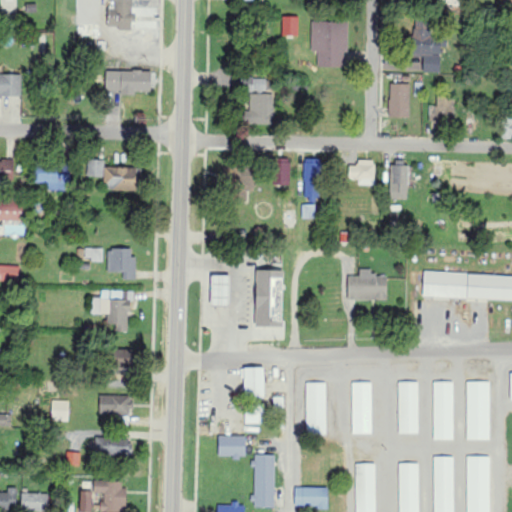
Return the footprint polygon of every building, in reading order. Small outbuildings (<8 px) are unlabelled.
[(134,0),(114,0),(115,8),(108,8),(108,28),(134,29),(134,0)] [(299,36),(299,16),(283,16),(283,36),(299,36)] [(311,53),(318,53),(318,68),(344,68),(345,51),(349,51),(350,22),(312,21),(311,53)] [(423,72),(441,72),(442,37),(431,36),(431,22),(415,22),(414,54),(424,54),(423,72)] [(106,90),(121,90),(121,93),(152,93),(153,71),(107,70),(106,90)] [(0,73),(0,96),(22,97),(22,74),(0,73)] [(273,93),(267,93),(267,78),(243,78),(243,92),(250,92),(250,111),(245,111),(245,124),(274,123),(273,93)] [(390,117),(410,117),(411,84),(390,84),(390,117)] [(430,105),(429,122),(455,123),(455,97),(438,96),(437,105),(430,105)] [(277,175),(276,184),(291,185),(291,158),(283,158),(282,175),(277,175)] [(304,197),(321,198),(322,159),(305,158),(304,197)] [(104,177),(105,160),(88,159),(88,176),(104,177)] [(0,160),(0,178),(15,179),(15,161),(0,160)] [(376,185),(375,160),(358,160),(359,165),(349,166),(350,178),(358,178),(358,185),(376,185)] [(391,199),(408,199),(409,160),(392,160),(391,199)] [(72,184),(72,167),(34,168),(34,183),(48,182),(48,191),(66,190),(66,184),(72,184)] [(138,167),(105,167),(105,190),(137,191),(138,167)] [(224,167),(224,184),(253,185),(253,168),(224,167)] [(0,199),(0,220),(23,221),(24,201),(0,199)] [(318,205),(303,204),(302,217),(318,218),(318,205)] [(103,261),(103,248),(86,248),(85,260),(103,261)] [(107,271),(123,272),(123,279),(135,280),(135,249),(108,248),(107,271)] [(0,281),(20,282),(20,266),(0,264),(0,281)] [(283,326),(284,270),(257,269),(256,326),(283,326)] [(511,275),(425,272),(424,296),(511,299),(511,275)] [(213,305),(229,305),(228,275),(212,275),(213,305)] [(349,300),(388,300),(388,277),(349,276),(349,300)] [(133,291),(102,290),(101,297),(92,297),(92,313),(108,314),(107,323),(117,323),(116,331),(128,332),(129,311),(133,311),(133,291)] [(266,368),(244,368),(244,396),(266,396),(266,368)] [(373,434),(372,382),(352,382),(353,434),(373,434)] [(400,434),(420,434),(419,382),(399,382),(400,434)] [(454,382),(434,382),(434,440),(454,440),(454,382)] [(490,382),(467,382),(467,440),(491,440),(490,382)] [(327,434),(327,383),(306,383),(307,434),(327,434)] [(101,415),(132,415),(132,395),(101,395),(101,415)] [(69,421),(70,401),(53,400),(52,421),(69,421)] [(264,413),(246,414),(246,424),(264,423),(264,413)] [(219,457),(246,457),(246,436),(219,436),(219,457)] [(132,456),(132,438),(97,437),(97,456),(132,456)] [(80,465),(80,453),(67,453),(68,466),(80,465)] [(275,454),(254,454),(254,507),(275,508),(275,454)] [(434,457),(434,511),(454,511),(454,456),(434,457)] [(490,511),(491,457),(467,456),(466,511),(490,511)] [(420,511),(420,463),(399,464),(399,511),(420,511)] [(356,464),(356,511),(377,511),(377,464),(356,464)] [(126,511),(127,481),(95,481),(94,493),(102,493),(102,511),(126,511)] [(0,492),(0,510),(18,510),(17,487),(8,488),(8,492),(0,492)] [(329,488),(296,487),(295,507),(329,508),(329,488)] [(93,511),(94,491),(81,491),(80,511),(93,511)] [(22,510),(50,511),(51,493),(22,493),(22,510)]
